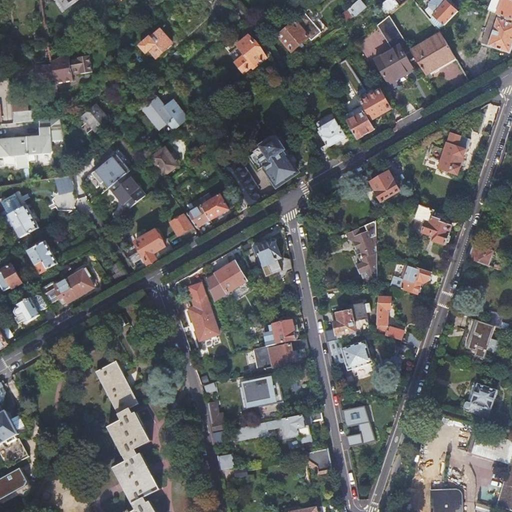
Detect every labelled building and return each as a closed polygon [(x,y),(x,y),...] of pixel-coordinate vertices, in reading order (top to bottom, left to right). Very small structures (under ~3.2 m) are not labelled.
[(81,0),(76,0),(74,2),(73,2),(68,6),(63,0),(54,0),(63,14),(82,0),(81,0)] [(364,7),(359,0),(358,0),(347,9),(353,16),(364,7)] [(389,13),(399,5),(394,0),(385,0),(379,5),(386,16),(389,13)] [(444,25),(459,11),(448,0),(447,0),(446,1),(445,0),(429,0),(428,2),(427,5),(429,6),(425,10),(432,17),(434,16),(434,17),(432,19),(437,24),(440,21),(444,25)] [(511,2),(507,0),(493,0),(489,11),(490,12),(498,15),(511,19),(511,2)] [(315,14),(310,8),(295,19),(277,34),(291,51),(308,36),(310,39),(326,27),(317,16),(314,19),(312,16),(315,14)] [(338,17),(343,24),(353,16),(347,9),(338,17)] [(511,19),(498,15),(490,12),(480,42),(510,53),(511,46),(511,19)] [(420,65),(411,50),(389,13),(386,16),(376,23),(392,49),(375,59),(389,83),(407,72),(406,69),(412,65),(414,69),(420,65)] [(155,27),(148,33),(151,36),(141,45),(147,52),(150,49),(157,58),(172,45),(159,30),(158,30),(155,27)] [(82,42),(86,46),(89,50),(100,40),(93,32),(82,42)] [(454,56),(440,32),(411,50),(420,65),(425,73),(454,56)] [(245,55),(235,62),(244,72),(250,67),(255,67),(266,58),(248,36),(237,45),(245,55)] [(53,64),(56,82),(74,79),(74,75),(93,72),(91,56),(78,57),(79,60),(72,61),(71,56),(53,64)] [(346,58),(338,63),(360,101),(361,100),(372,119),(390,109),(380,90),(375,92),(373,88),(365,92),(346,58)] [(39,83),(54,80),(51,66),(37,68),(39,83)] [(11,98),(11,112),(14,112),(30,110),(28,96),(11,98)] [(159,98),(145,110),(161,129),(168,124),(175,131),(190,117),(174,99),(166,106),(159,98)] [(95,105),(83,115),(95,130),(107,119),(95,105)] [(376,129),(363,105),(345,115),(358,139),(376,129)] [(14,112),(14,123),(35,120),(34,111),(34,110),(30,110),(14,112)] [(473,133),(479,135),(485,116),(477,111),(467,118),(473,133)] [(60,117),(39,120),(40,135),(0,139),(0,157),(16,156),(17,166),(20,168),(24,168),(30,167),(30,162),(38,161),(37,154),(51,152),(53,150),(52,139),(64,138),(60,117)] [(327,143),(320,147),(325,159),(329,161),(337,157),(331,146),(348,136),(342,124),(340,125),(335,118),(320,127),(324,134),(323,135),(327,143)] [(440,170),(459,176),(467,152),(468,152),(472,141),(461,138),(452,135),(449,145),(448,145),(446,150),(433,146),(428,160),(442,164),(440,170)] [(146,136),(139,142),(146,153),(154,147),(146,136)] [(276,138),(254,153),(269,177),(267,178),(274,189),(298,173),(283,151),(284,150),(276,138)] [(110,188),(127,174),(131,171),(114,151),(94,168),(95,169),(97,171),(93,174),(102,184),(105,182),(110,188)] [(156,161),(153,163),(160,174),(163,171),(165,174),(173,168),(174,163),(168,154),(163,153),(157,157),(156,161)] [(237,166),(228,172),(248,203),(258,197),(237,166)] [(410,187),(405,173),(397,178),(404,190),(410,187)] [(146,197),(127,174),(110,188),(128,211),(146,197)] [(58,194),(75,190),(70,175),(55,178),(58,194)] [(399,193),(404,190),(397,178),(392,181),(388,175),(372,185),(377,194),(376,195),(382,205),(400,194),(399,193)] [(459,204),(466,206),(469,195),(463,192),(459,204)] [(199,199),(202,205),(210,221),(228,210),(220,195),(212,199),(208,194),(199,199)] [(0,215),(0,218),(7,231),(15,227),(22,239),(39,229),(26,206),(23,209),(15,195),(1,204),(6,212),(0,215)] [(241,211),(248,207),(241,196),(237,199),(236,203),(241,211)] [(187,213),(197,229),(210,221),(202,205),(187,213)] [(460,230),(463,221),(419,207),(414,221),(421,223),(420,228),(426,230),(424,234),(436,238),(434,243),(448,247),(452,235),(449,235),(452,227),(460,230)] [(193,228),(184,214),(170,223),(177,236),(193,228)] [(377,223),(369,226),(365,228),(346,235),(348,239),(352,242),(354,246),(356,251),(361,263),(357,265),(366,285),(377,281),(379,282),(378,249),(377,223)] [(134,272),(156,260),(153,254),(165,248),(156,231),(135,243),(140,252),(126,260),(134,272)] [(46,241),(29,251),(42,274),(59,264),(46,241)] [(291,264),(290,258),(280,260),(274,246),(269,245),(254,251),(257,260),(260,259),(263,268),(260,269),(264,281),(281,275),(278,269),(291,267),(291,264)] [(474,246),(469,261),(489,267),(493,252),(474,246)] [(239,262),(217,270),(225,292),(247,284),(239,262)] [(128,276),(119,263),(112,267),(116,274),(113,276),(117,282),(128,276)] [(3,273),(0,274),(0,284),(4,292),(11,288),(12,289),(22,283),(12,265),(1,271),(3,273)] [(434,274),(410,266),(402,291),(418,296),(422,285),(424,285),(431,282),(434,274)] [(67,280),(77,298),(94,288),(87,277),(90,275),(87,269),(83,271),(67,280)] [(49,304),(60,299),(62,304),(66,302),(67,304),(77,298),(67,280),(67,279),(55,286),(53,282),(41,289),(49,304)] [(195,308),(189,310),(201,341),(219,334),(201,284),(190,288),(194,301),(192,301),(195,308)] [(33,330),(54,318),(39,293),(18,305),(19,307),(16,308),(15,312),(18,316),(23,313),(33,330)] [(380,301),(376,335),(402,344),(405,336),(390,331),(390,333),(386,332),(386,328),(388,328),(390,313),(394,313),(395,311),(396,310),(397,305),(395,303),(395,302),(380,301)] [(335,330),(325,332),(327,343),(338,341),(371,335),(364,304),(347,307),(348,313),(332,316),(335,330)] [(284,318),(300,314),(299,306),(283,309),(284,318)] [(130,311),(116,318),(123,329),(136,322),(130,311)] [(490,311),(485,323),(496,327),(499,328),(503,316),(490,311)] [(475,356),(474,360),(484,364),(488,351),(497,354),(501,342),(492,339),(496,327),(485,323),(470,318),(465,331),(468,332),(461,352),(475,356)] [(263,334),(265,348),(300,340),(298,332),(295,333),(292,322),(268,327),(269,333),(263,334)] [(0,349),(8,344),(0,330),(0,349)] [(410,335),(406,345),(419,350),(423,340),(410,335)] [(265,348),(243,353),(248,373),(272,368),(295,363),(293,352),(307,349),(305,339),(300,340),(265,348)] [(341,350),(338,341),(327,343),(330,357),(331,356),(334,366),(344,363),(347,372),(349,371),(367,366),(370,365),(364,344),(341,350)] [(369,373),(367,366),(349,371),(351,378),(369,373)] [(160,511),(151,496),(165,488),(146,454),(159,446),(140,412),(146,409),(122,367),(102,378),(128,425),(115,433),(134,467),(121,475),(141,511),(160,511)] [(249,388),(244,389),(248,410),(288,401),(282,376),(248,383),(249,388)] [(467,403),(464,411),(489,419),(498,391),(478,385),(471,404),(467,403)] [(210,403),(215,430),(231,428),(229,421),(226,421),(224,414),(220,414),(217,402),(210,403)] [(439,409),(427,406),(423,419),(435,423),(439,409)] [(0,453),(8,469),(30,457),(20,439),(19,440),(17,437),(20,435),(11,420),(7,412),(5,414),(0,416),(0,453)] [(322,422),(320,413),(283,420),(287,440),(301,438),(301,441),(305,442),(309,441),(312,438),(310,428),(307,428),(306,425),(322,422)] [(20,416),(11,420),(20,435),(28,431),(20,416)] [(224,442),(222,432),(214,434),(216,444),(224,442)] [(511,441),(480,432),(473,453),(509,465),(498,506),(511,509),(511,441)] [(332,474),(328,451),(311,454),(313,464),(320,463),(322,476),(332,474)] [(221,472),(235,469),(232,459),(219,462),(221,472)] [(28,485),(20,470),(0,480),(0,498),(12,492),(13,493),(28,485)] [(28,485),(13,493),(30,502),(36,488),(28,485)] [(460,511),(460,495),(458,491),(454,489),(428,490),(428,511),(460,511)]
